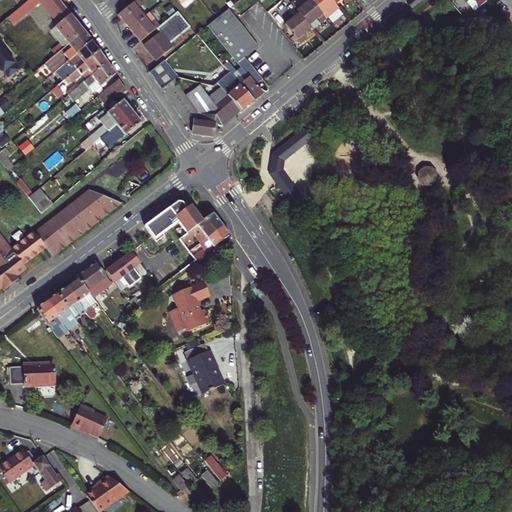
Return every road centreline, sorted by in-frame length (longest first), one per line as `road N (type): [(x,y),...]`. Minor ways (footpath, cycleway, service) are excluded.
road 1 (tertiary): [(323,511),(325,426),(306,326),(274,262),(200,165)]
road 2 (secondary): [(397,0),(200,165)]
road 3 (secondary): [(200,165),(26,299)]
road 4 (residential): [(0,417),(96,452),(178,511)]
road 5 (tertiary): [(200,165),(95,18)]
